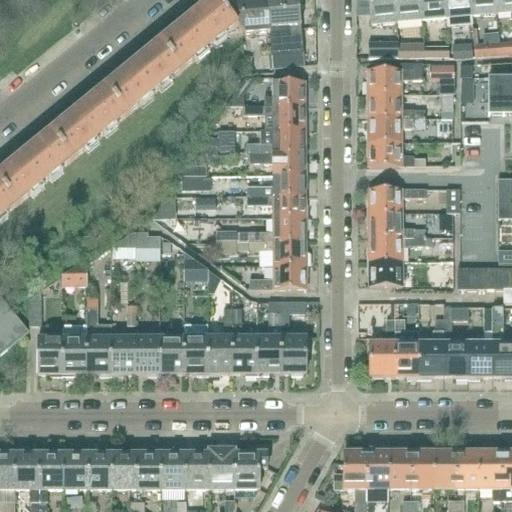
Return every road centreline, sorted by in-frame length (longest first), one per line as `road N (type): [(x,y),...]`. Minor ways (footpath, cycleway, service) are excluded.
road 1 (residential): [(330,0),(335,418)]
road 2 (residential): [(0,418),(335,418)]
road 3 (residential): [(6,118),(146,0)]
road 4 (residential): [(335,418),(511,418)]
